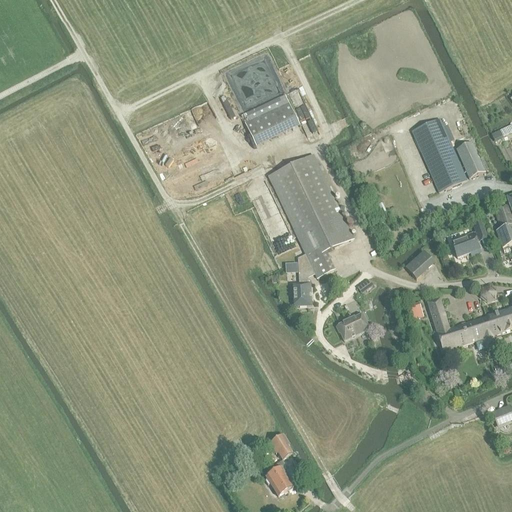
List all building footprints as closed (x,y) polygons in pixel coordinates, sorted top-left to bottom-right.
[(285,96),(241,117),(255,150),(300,130),(285,96)] [(439,195),(467,183),(440,121),(412,134),(439,195)] [(498,133),(492,136),(495,143),(502,140),(498,133)] [(470,181),(485,175),(472,145),(456,151),(470,181)] [(306,286),(306,279),(314,275),(317,281),(335,272),(326,254),(354,241),(314,157),(268,178),(306,257),(298,261),(299,286),(293,287),(294,308),(311,308),(310,286),(306,286)] [(503,250),(511,247),(511,221),(508,208),(495,213),(501,232),(497,233),(503,250)] [(473,229),(479,244),(488,241),(483,226),(473,229)] [(472,259),(481,255),(474,235),(465,239),(466,240),(452,246),(458,260),(471,255),(472,259)] [(423,255),(406,270),(416,282),(434,268),(423,255)] [(368,281),(362,286),(367,293),(375,287),(368,281)] [(497,347),(494,338),(492,338),(486,319),(450,331),(440,301),(428,305),(444,354),(484,341),(487,351),(497,347)] [(419,304),(407,308),(411,322),(418,320),(417,318),(423,316),(419,304)] [(511,310),(486,319),(492,338),(494,338),(511,331),(511,310)] [(344,344),(370,332),(362,316),(336,329),(339,336),(340,335),(344,344)] [(503,367),(494,370),(496,376),(505,373),(503,367)] [(497,427),(511,420),(511,412),(510,408),(492,416),(497,427)] [(282,463),(292,456),(288,449),(289,448),(283,438),(269,446),(275,457),(278,455),(282,463)] [(292,490),(293,489),(278,466),(268,472),(271,477),(266,481),(267,482),(266,484),(268,488),(271,488),(278,499),(286,494),(289,495),(292,493),(292,490)]
